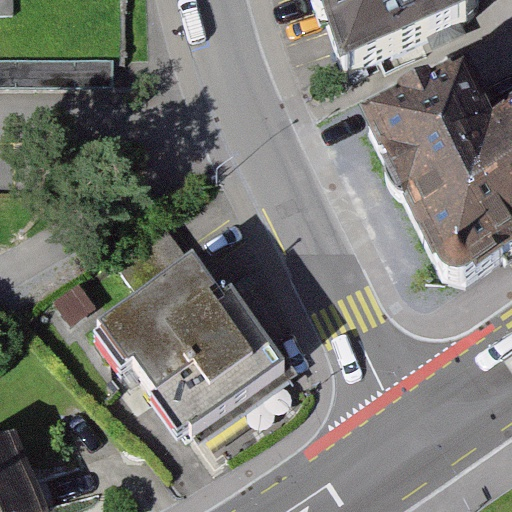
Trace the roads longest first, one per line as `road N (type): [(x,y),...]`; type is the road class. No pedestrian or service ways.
road 1 (tertiary): [(213,0),(249,125),(412,435)]
road 2 (primary): [(412,435),(294,511)]
